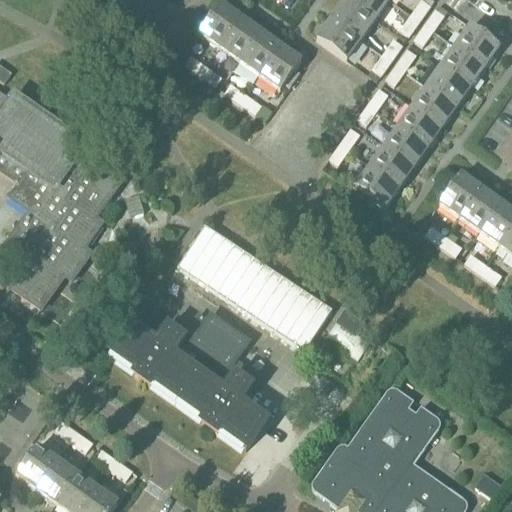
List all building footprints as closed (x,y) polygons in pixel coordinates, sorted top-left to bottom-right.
[(382,0),(346,0),(344,3),(375,25),(389,4),(382,0)] [(344,3),(330,23),(360,45),(375,25),(344,3)] [(421,5),(410,20),(419,26),(430,11),(421,5)] [(220,8),(198,38),(219,53),(240,23),(220,8)] [(435,14),(424,30),(433,36),(444,21),(435,14)] [(410,20),(399,35),(408,41),(419,26),(410,20)] [(240,23),(219,53),(239,67),(260,37),(240,23)] [(330,23),(316,44),(346,65),(360,45),(330,23)] [(424,30),(413,45),(422,51),(433,36),(424,30)] [(468,31),(454,50),(484,72),(499,52),(468,31)] [(260,37),(239,67),(259,81),(281,51),(260,37)] [(392,44),(382,59),(391,66),(402,51),(392,44)] [(454,50),(440,70),(470,92),(484,72),(454,50)] [(281,51),(259,81),(271,90),(279,96),(284,89),(289,92),(290,91),(289,91),(297,81),(292,78),(296,72),(301,65),(281,51)] [(406,54),(396,69),(405,76),(416,61),(406,54)] [(382,59),(371,74),(380,81),(391,66),(382,59)] [(191,60),(184,70),(200,80),(206,71),(191,60)] [(396,69),(385,85),(394,91),(405,76),(396,69)] [(0,70),(0,85),(4,88),(11,78),(0,70)] [(440,70),(426,90),(456,112),(470,92),(440,70)] [(206,71),(200,80),(215,91),(221,82),(206,71)] [(230,89),(224,98),(239,108),(245,100),(230,89)] [(426,90),(412,110),(442,132),(456,112),(426,90)] [(378,94),(367,109),(376,116),(387,101),(378,94)] [(0,175),(17,187),(27,174),(54,193),(74,165),(84,151),(82,149),(81,149),(15,103),(16,103),(13,101),(9,107),(0,100),(0,175)] [(245,100),(239,108),(254,119),(260,110),(245,100)] [(367,109),(357,124),(366,131),(376,116),(367,109)] [(412,110),(397,130),(428,152),(442,132),(412,110)] [(397,130),(383,150),(413,172),(428,152),(397,130)] [(350,134),(339,149),(348,155),(359,140),(350,134)] [(339,149),(328,164),(337,170),(348,155),(339,149)] [(383,150),(369,170),(399,192),(413,172),(383,150)] [(17,187),(7,202),(28,218),(11,242),(21,249),(13,260),(11,259),(10,260),(26,269),(10,292),(40,313),(41,312),(40,312),(41,310),(63,279),(71,285),(71,284),(71,283),(88,259),(89,259),(89,258),(82,253),(99,229),(100,229),(100,228),(93,223),(110,198),(111,199),(111,198),(118,188),(92,169),(88,174),(74,165),(54,193),(27,174),(17,187)] [(369,170),(354,191),(361,196),(358,201),(369,209),(373,203),(385,212),(399,192),(369,170)] [(460,179),(439,209),(459,223),(480,193),(460,179)] [(480,193),(459,223),(479,237),(500,207),(480,193)] [(511,215),(500,207),(479,237),(499,251),(511,233),(511,215)] [(431,230),(424,239),(439,250),(446,241),(431,230)] [(204,232),(176,273),(192,283),(304,356),(331,315),(221,243),(210,235),(204,232)] [(511,233),(499,251),(511,260),(511,233)] [(446,241),(439,250),(455,261),(461,252),(446,241)] [(471,259),(464,268),(479,279),(486,269),(471,259)] [(137,268),(126,284),(128,285),(139,293),(147,281),(150,277),(137,268)] [(486,269),(479,279),(495,289),(501,280),(486,269)] [(337,326),(326,343),(356,365),(368,347),(354,338),(361,328),(344,316),(337,326)] [(129,329),(109,358),(110,359),(111,358),(136,376),(135,378),(134,378),(133,379),(150,391),(150,389),(151,387),(204,424),(202,426),(201,426),(200,427),(217,439),(218,437),(217,437),(219,434),(244,453),(244,454),(245,455),(266,426),(265,425),(264,426),(238,408),(248,393),(249,394),(250,392),(247,390),(250,386),(251,387),(255,382),(254,381),(255,379),(235,365),(238,361),(248,347),(247,346),(246,347),(210,321),(211,321),(210,320),(206,325),(198,319),(189,332),(177,324),(176,325),(174,324),(170,330),(172,331),(169,335),(166,333),(165,334),(166,335),(156,349),(130,331),(131,330),(129,329)] [(313,486),(311,490),(312,494),(314,497),(335,511),(339,511),(343,507),(350,511),(466,511),(466,508),(464,505),(413,469),(438,434),(439,431),(439,427),(437,423),(420,411),(415,418),(408,414),(413,406),(397,395),(394,394),(390,394),(386,397),(347,451),(345,450),(342,449),(339,450),(337,452),(313,486)] [(60,428),(55,435),(70,446),(77,437),(61,426),(60,428)] [(77,437),(70,446),(86,457),(92,448),(77,437)] [(24,468),(15,480),(35,495),(56,465),(36,450),(32,457),(27,454),(26,455),(19,465),(24,468)] [(101,455),(95,464),(110,475),(116,465),(101,455)] [(56,465),(35,495),(55,509),(77,479),(56,465)] [(116,465),(110,475),(125,485),(132,476),(121,469),(116,465)] [(77,479),(55,509),(59,511),(83,511),(97,493),(77,479)] [(484,480),(475,492),(491,503),(499,491),(484,480)] [(97,493),(83,511),(114,511),(116,509),(117,508),(97,493)]
